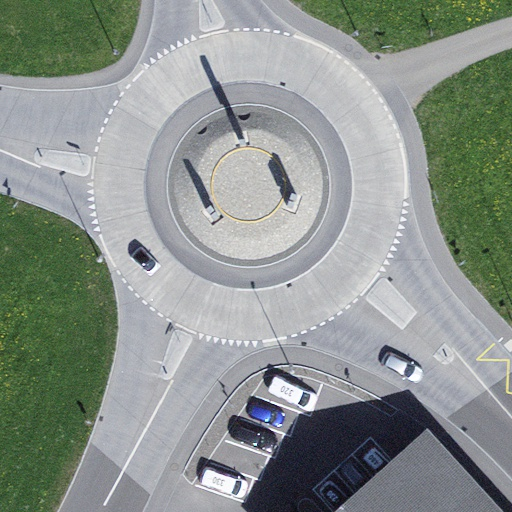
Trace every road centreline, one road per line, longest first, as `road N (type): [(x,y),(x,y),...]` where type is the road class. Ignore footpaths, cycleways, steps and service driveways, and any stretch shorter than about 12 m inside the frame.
road 1 (tertiary): [(352,272),(383,200),(368,124),(328,79),(297,63),(228,56)]
road 2 (tertiary): [(100,511),(198,308)]
road 3 (tertiary): [(511,425),(352,272)]
road 4 (tertiary): [(120,167),(118,196),(135,251),(173,294),(198,308)]
road 5 (tertiary): [(198,308),(239,318),(281,315),(320,299),(352,272)]
road 6 (tertiary): [(228,56),(168,83),(128,135),(120,167)]
road 7 (secondary): [(0,142),(120,167)]
